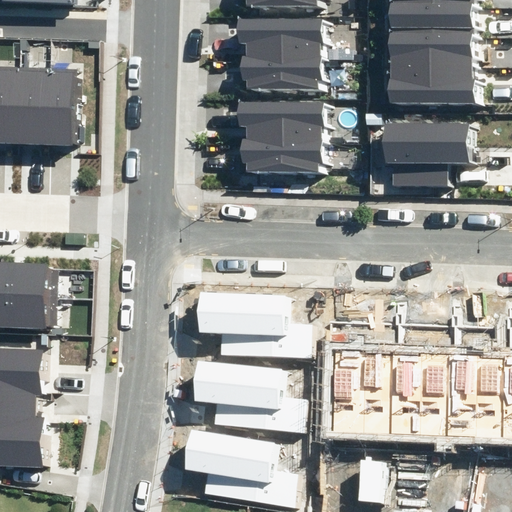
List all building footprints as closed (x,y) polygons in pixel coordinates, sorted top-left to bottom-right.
[(470,1),(422,0),(390,0),(390,27),(390,32),(470,33),(470,1)] [(237,80),(324,82),(325,22),(238,20),(237,80)] [(470,33),(390,32),(389,67),(470,68),(470,33)] [(470,68),(389,67),(389,102),(470,103),(470,68)] [(0,68),(0,144),(71,147),(74,71),(0,68)] [(236,160),(325,161),(326,106),(237,104),(236,160)] [(467,127),(380,125),(379,160),(395,160),(394,184),(445,185),(445,161),(466,162),(467,127)] [(335,277),(285,253),(248,337),(289,355),(296,339),(306,344),(335,277)] [(0,262),(0,329),(43,331),(45,264),(0,262)] [(43,350),(0,349),(0,466),(41,467),(43,350)] [(317,495),(320,473),(326,474),(328,463),(322,462),(327,422),(319,420),(321,402),(285,397),(283,411),(269,410),(258,487),(317,495)]
